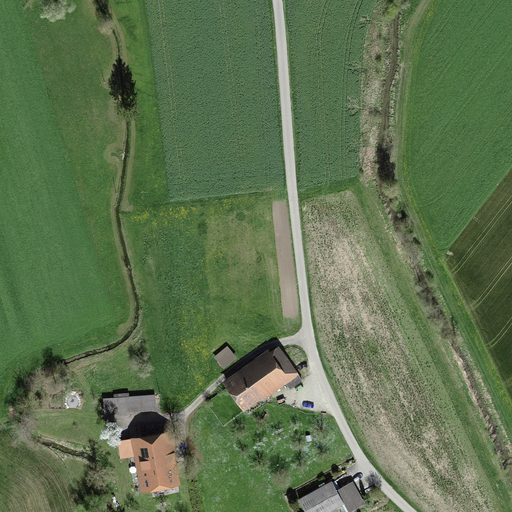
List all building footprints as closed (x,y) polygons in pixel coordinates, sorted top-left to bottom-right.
[(230,346),(215,358),(224,369),(239,357),(230,346)] [(243,413),(299,376),(280,348),(276,350),(247,369),(228,381),(224,384),(243,413)] [(155,395),(104,399),(104,415),(122,414),(156,411),(155,395)] [(169,434),(130,441),(140,494),(179,486),(174,457),(172,449),(169,434)] [(332,482),(299,500),(305,511),(336,511),(347,507),(350,511),(352,511),(365,506),(354,485),(338,493),(332,482)]
